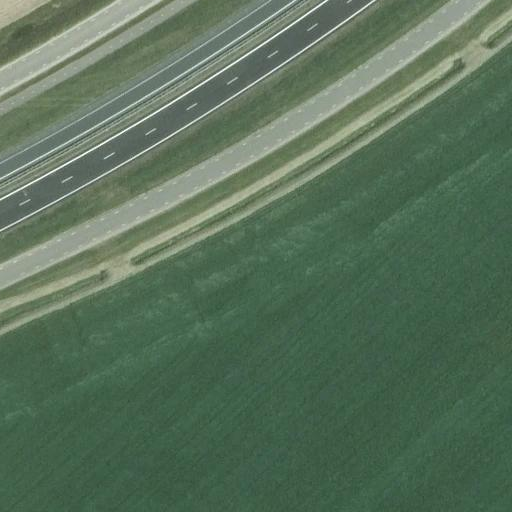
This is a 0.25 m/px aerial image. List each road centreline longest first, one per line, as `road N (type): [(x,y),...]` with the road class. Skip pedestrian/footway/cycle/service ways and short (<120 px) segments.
road 1 (unclassified): [(0,276),(222,166),(470,0)]
road 2 (trunk): [(0,215),(176,115),(353,0)]
road 3 (trunk): [(282,0),(0,172)]
road 4 (unclassified): [(0,83),(142,0)]
